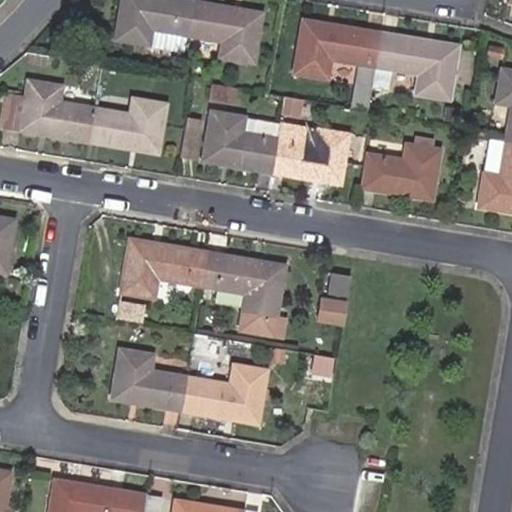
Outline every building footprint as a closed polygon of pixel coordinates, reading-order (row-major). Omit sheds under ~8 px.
[(186,35),(192,3),(175,0),(121,0),(115,40),(147,46),(183,52),(186,35)] [(192,3),(186,35),(220,41),(218,58),(252,64),(261,14),(192,3)] [(367,109),(374,67),(379,33),(301,20),(293,74),(326,79),(328,60),(355,64),(349,106),(367,109)] [(379,33),(374,67),(417,73),(414,94),(447,99),(456,45),(379,33)] [(501,48),(484,45),(482,57),(499,60),(501,48)] [(503,141),(511,142),(511,73),(499,71),(494,103),(509,106),(503,141)] [(1,128),(90,142),(95,109),(58,103),(61,87),(28,82),(25,98),(6,94),(1,128)] [(206,102),(232,106),(235,87),(209,84),(206,102)] [(284,96),(280,117),(297,120),(301,99),(284,96)] [(95,109),(90,142),(155,153),(163,105),(131,100),(128,114),(95,109)] [(203,162),(271,174),(277,140),(280,124),(243,118),(210,113),(203,162)] [(199,126),(187,124),(185,131),(198,133),(199,126)] [(277,140),(271,174),(339,184),(347,135),(280,124),(277,140)] [(198,133),(185,131),(181,159),(194,162),(198,133)] [(511,212),(511,142),(503,141),(488,139),(477,207),(511,212)] [(365,155),(359,189),(430,200),(439,150),(406,145),(403,161),(365,155)] [(13,222),(0,219),(0,275),(2,276),(13,222)] [(155,280),(201,288),(207,253),(129,241),(120,294),(151,299),(155,280)] [(207,253),(201,288),(248,295),(242,334),(260,337),(263,318),(277,321),(286,267),(207,253)] [(348,278),(328,274),(325,293),(345,296),(348,278)] [(315,323),(340,327),(342,309),(318,305),(315,323)] [(263,318),(260,337),(280,341),(284,322),(277,321),(263,318)] [(315,328),(339,332),(340,327),(315,323),(315,328)] [(110,399),(181,411),(186,378),(148,371),(151,354),(119,349),(110,399)] [(282,352),(268,349),(266,362),(279,364),(282,352)] [(186,378),(181,411),(250,423),(259,373),(227,367),(224,384),(186,378)] [(122,494),(54,482),(48,511),(141,511),(144,496),(122,494)] [(157,511),(159,499),(144,496),(141,511),(157,511)] [(239,511),(175,502),(173,511),(239,511)]
